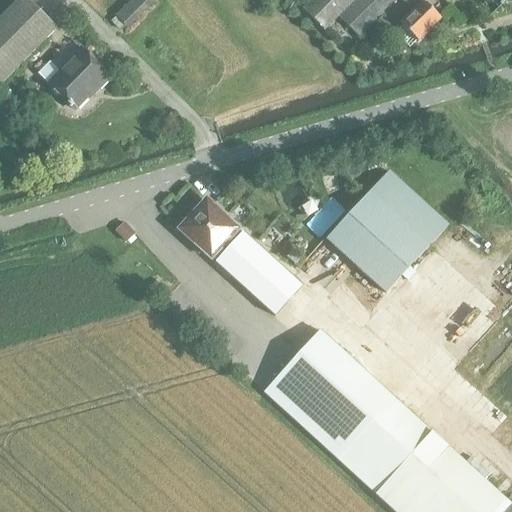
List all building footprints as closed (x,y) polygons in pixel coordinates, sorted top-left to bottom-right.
[(0,87),(58,30),(28,0),(18,0),(0,18),(0,87)] [(154,0),(132,0),(116,17),(113,20),(122,30),(126,27),(129,29),(156,2),(154,0)] [(311,0),(303,9),(325,32),(339,19),(360,39),(399,0),(311,0)] [(419,42),(441,20),(421,0),(405,0),(404,2),(414,12),(401,25),(419,42)] [(50,62),(38,74),(74,110),(109,76),(80,48),(58,70),(50,62)] [(369,189),(326,240),(386,296),(432,248),(369,189)] [(211,258),(212,257),(235,231),(236,230),(207,203),(181,232),(211,258)] [(115,235),(125,246),(135,236),(124,225),(115,235)] [(302,287),(242,234),(240,235),(235,231),(212,257),(217,262),(215,264),(275,317),(302,287)] [(314,281),(333,253),(319,243),(300,272),(314,281)] [(363,300),(344,284),(342,282),(327,299),(370,335),(384,319),(363,300)] [(319,332),(265,393),(379,494),(433,434),(319,332)]
